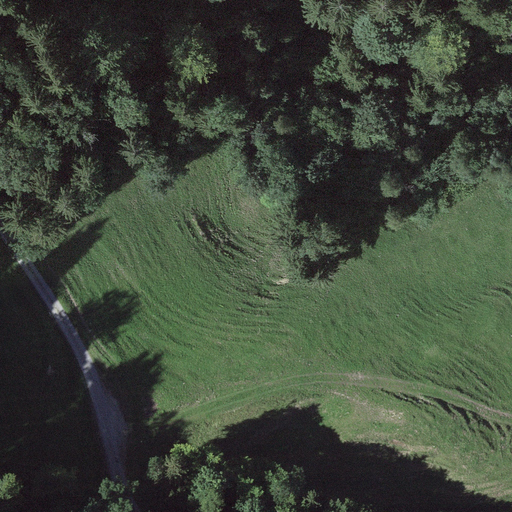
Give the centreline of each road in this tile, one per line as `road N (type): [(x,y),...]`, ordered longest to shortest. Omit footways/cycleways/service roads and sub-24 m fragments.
road 1 (track): [(109,442),(291,388),(396,386),(511,423)]
road 2 (track): [(149,511),(114,462),(71,332),(0,225)]
